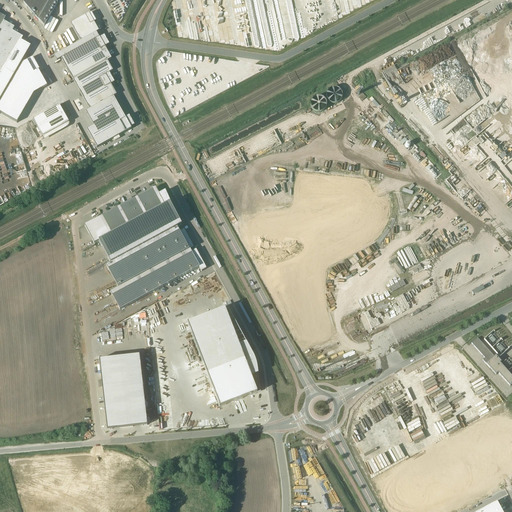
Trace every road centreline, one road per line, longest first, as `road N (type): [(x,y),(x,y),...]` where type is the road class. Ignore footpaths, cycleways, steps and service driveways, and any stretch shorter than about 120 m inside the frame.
road 1 (unclassified): [(97,443),(75,222),(83,210),(158,172),(169,178),(265,356),(276,426)]
road 2 (tertiary): [(144,41),(151,97),(309,398)]
road 3 (tertiary): [(318,393),(155,94),(151,42)]
road 4 (unclassified): [(389,0),(278,60),(151,42)]
road 5 (tertiary): [(334,401),(511,306)]
road 6 (tertiary): [(97,443),(276,426)]
road 7 (unknown): [(201,303),(183,314),(179,332),(206,401),(238,430)]
